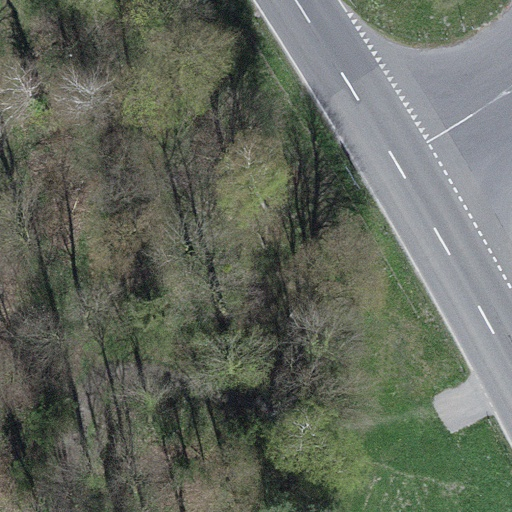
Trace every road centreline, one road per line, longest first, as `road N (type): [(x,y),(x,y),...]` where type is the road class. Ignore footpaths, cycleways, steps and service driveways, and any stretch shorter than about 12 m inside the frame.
road 1 (primary): [(511,375),(397,163)]
road 2 (primary): [(397,163),(291,0)]
road 3 (unclassified): [(397,163),(511,86)]
